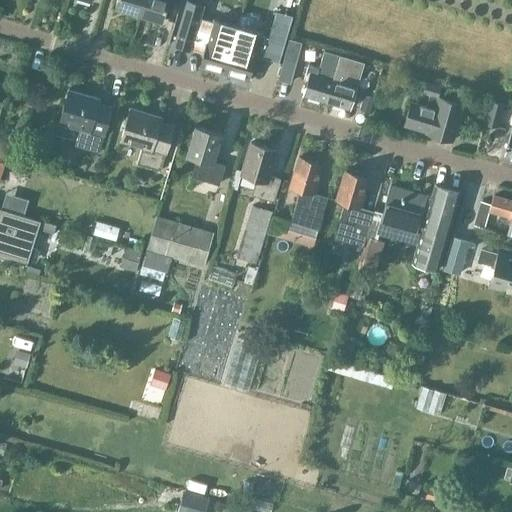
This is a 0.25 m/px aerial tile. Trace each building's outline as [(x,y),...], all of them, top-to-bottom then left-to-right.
[(117,0),(115,8),(139,15),(143,0),(117,0)] [(143,0),(139,15),(163,22),(169,0),(177,2),(177,0),(143,0)] [(188,0),(174,46),(189,51),(190,49),(204,53),(200,66),(224,74),(238,27),(214,20),(213,22),(199,17),(203,5),(188,0)] [(238,27),(224,74),(248,81),(262,34),(238,27)] [(265,38),(261,52),(265,53),(264,59),(279,63),(284,44),(287,34),(272,30),(269,40),(265,38)] [(336,68),(340,56),(324,51),(319,69),(309,66),(305,80),(308,81),(304,95),(327,102),(336,68)] [(336,68),(327,102),(350,109),(364,63),(340,56),(336,68)] [(284,58),(278,80),(291,83),(297,62),(284,58)] [(442,86),(442,85),(426,80),(421,94),(430,97),(427,107),(411,103),(405,125),(451,139),(461,103),(439,96),(442,86)] [(99,153),(106,129),(113,107),(98,103),(100,98),(69,89),(59,123),(81,129),(76,146),(99,153)] [(364,95),(360,110),(369,113),(374,98),(364,95)] [(497,128),(498,124),(505,104),(491,100),(484,124),(497,128)] [(161,171),(173,129),(175,125),(160,121),(162,117),(131,107),(121,141),(142,147),(137,164),(161,171)] [(219,184),(224,166),(214,163),(222,134),(195,126),(187,155),(201,160),(196,177),(219,184)] [(0,134),(0,147),(14,148),(14,135),(0,134)] [(273,202),(280,180),(269,176),(276,150),(251,143),(242,174),(257,178),(252,196),(273,202)] [(316,239),(328,197),(315,193),(319,180),(318,179),(322,164),(299,157),(291,186),(300,189),(287,231),(316,239)] [(363,247),(373,210),(361,207),(365,193),(364,193),(368,178),(346,171),(337,200),(345,202),(334,239),(363,247)] [(383,212),(374,209),(355,275),(374,280),(385,242),(376,240),(378,232),(390,236),(395,233),(397,225),(416,231),(413,241),(419,243),(413,262),(438,269),(461,193),(435,185),(432,196),(392,185),(383,212)] [(511,200),(494,196),(489,213),(510,218),(510,222),(511,223),(511,200)] [(256,264),(272,211),(252,205),(237,257),(256,264)] [(0,261),(10,265),(12,258),(26,263),(37,229),(54,234),(56,225),(40,220),(40,222),(0,209),(0,261)] [(479,215),(476,226),(485,229),(489,218),(479,215)] [(146,251),(142,266),(167,273),(172,258),(205,268),(215,233),(157,216),(155,216),(145,251),(146,251)] [(460,272),(469,241),(452,236),(443,268),(460,272)] [(126,247),(124,257),(139,261),(142,252),(126,247)] [(499,254),(481,249),(478,261),(495,266),(490,283),(511,289),(511,258),(511,256),(499,253),(499,254)] [(367,288),(369,279),(362,277),(360,286),(367,288)] [(338,292),(333,308),(344,311),(349,295),(338,292)] [(175,303),(173,311),(179,313),(182,305),(175,303)] [(435,306),(424,304),(421,314),(432,316),(435,306)] [(342,334),(334,354),(350,359),(357,339),(342,334)] [(17,350),(14,363),(26,366),(29,353),(17,350)] [(158,370),(154,386),(167,390),(172,375),(158,370)] [(428,488),(426,498),(440,502),(443,492),(428,488)] [(184,491),(179,507),(195,511),(204,511),(209,498),(184,491)] [(217,501),(214,510),(221,511),(222,511),(225,504),(217,501)]
